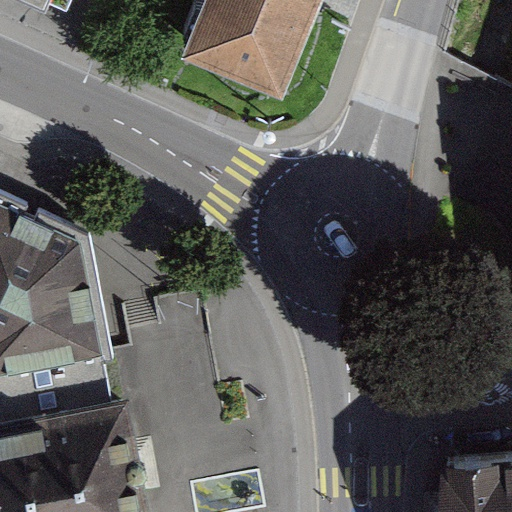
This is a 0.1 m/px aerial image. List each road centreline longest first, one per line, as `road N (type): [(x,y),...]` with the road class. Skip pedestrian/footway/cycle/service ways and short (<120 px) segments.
road 1 (tertiary): [(338,240),(0,68)]
road 2 (tertiary): [(338,240),(421,0)]
road 3 (tertiary): [(358,406),(338,240)]
road 4 (residential): [(358,406),(511,392)]
